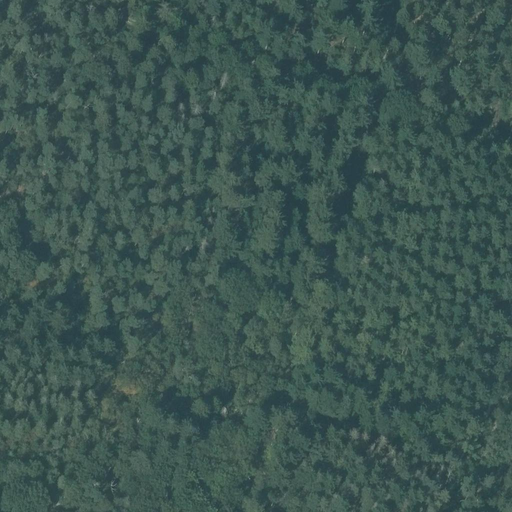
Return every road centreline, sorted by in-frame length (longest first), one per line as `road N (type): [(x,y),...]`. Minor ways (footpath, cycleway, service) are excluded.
road 1 (track): [(511,144),(63,0)]
road 2 (track): [(511,312),(462,511)]
